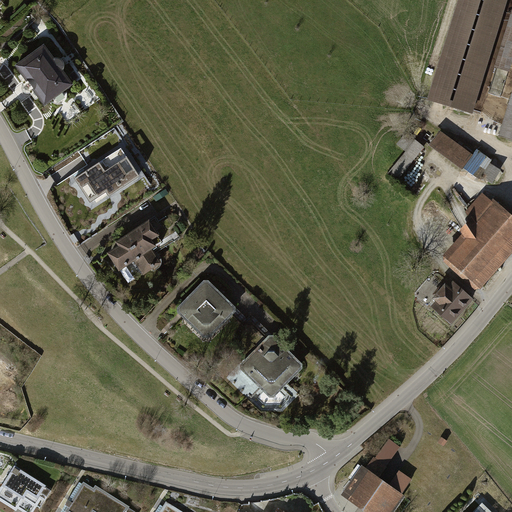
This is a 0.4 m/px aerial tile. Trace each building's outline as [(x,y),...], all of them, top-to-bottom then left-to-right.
[(507,0),(456,0),(424,104),(471,119),(507,0)] [(511,12),(511,13),(496,71),(511,75),(511,69),(511,12)] [(11,67),(41,108),(69,87),(60,73),(61,70),(60,67),(59,64),(58,62),(56,61),(53,60),(51,60),(41,47),(11,67)] [(511,99),(501,138),(511,141),(511,99)] [(439,133),(427,150),(462,174),(473,157),(439,133)] [(405,154),(387,177),(397,184),(423,150),(405,136),(396,148),(405,154)] [(89,207),(106,196),(109,201),(142,180),(128,157),(106,171),(99,161),(71,179),(89,207)] [(489,164),(479,179),(492,187),(501,172),(489,164)] [(460,243),(441,263),(478,294),(511,254),(511,221),(481,195),(465,214),(474,224),(459,237),(460,243)] [(78,243),(95,232),(84,215),(67,227),(78,243)] [(109,253),(120,270),(135,261),(143,274),(162,262),(151,244),(161,238),(151,223),(116,245),(107,250),(109,253)] [(130,282),(134,280),(127,268),(123,271),(130,282)] [(177,308),(207,337),(236,307),(206,278),(177,308)] [(428,313),(448,331),(475,302),(455,284),(447,292),(443,289),(429,304),(433,308),(428,313)] [(266,338),(237,368),(238,373),(266,400),(272,400),(299,372),(300,366),(271,338),(266,338)] [(0,378),(11,367),(0,356),(0,378)] [(376,455),(387,463),(399,448),(388,439),(376,455)] [(371,457),(364,467),(377,476),(384,466),(371,457)] [(359,463),(338,492),(365,511),(387,511),(401,493),(387,483),(377,476),(364,467),(359,463)] [(15,469),(0,493),(0,499),(16,509),(17,507),(26,511),(32,511),(36,506),(41,508),(51,490),(15,469)] [(394,473),(387,483),(401,493),(408,482),(394,473)] [(83,485),(65,511),(133,511),(97,488),(94,492),(83,485)] [(490,511),(480,502),(469,511),(490,511)]
